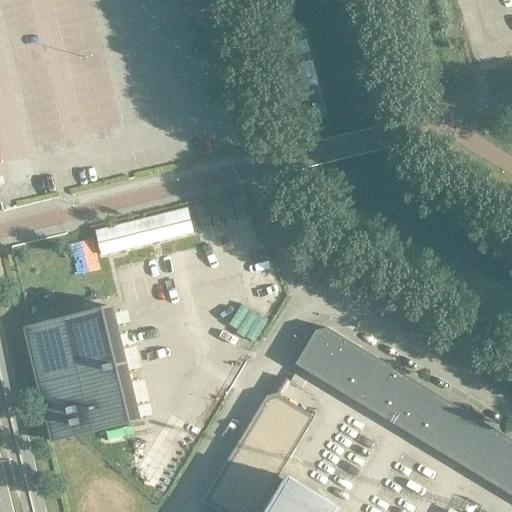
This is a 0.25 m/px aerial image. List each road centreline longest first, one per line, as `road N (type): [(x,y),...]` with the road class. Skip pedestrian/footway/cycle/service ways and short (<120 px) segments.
road 1 (residential): [(172,510),(287,320),(309,305),(335,308),(511,413)]
road 2 (secondary): [(34,511),(0,382)]
road 3 (unknown): [(149,437),(210,329)]
